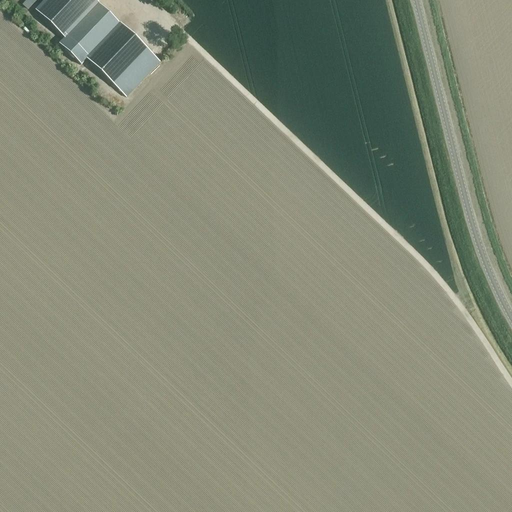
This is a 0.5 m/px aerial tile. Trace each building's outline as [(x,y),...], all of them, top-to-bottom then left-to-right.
[(92,0),(45,0),(35,11),(64,39),(97,4),(92,0)] [(64,39),(58,45),(79,66),(85,60),(119,25),(97,4),(64,39)] [(203,52),(212,46),(205,36),(212,31),(207,25),(209,24),(205,18),(194,25),(197,29),(190,33),(203,52)] [(119,25),(85,60),(114,88),(126,99),(159,64),(148,53),(119,25)] [(216,45),(211,52),(218,56),(223,49),(216,45)]
